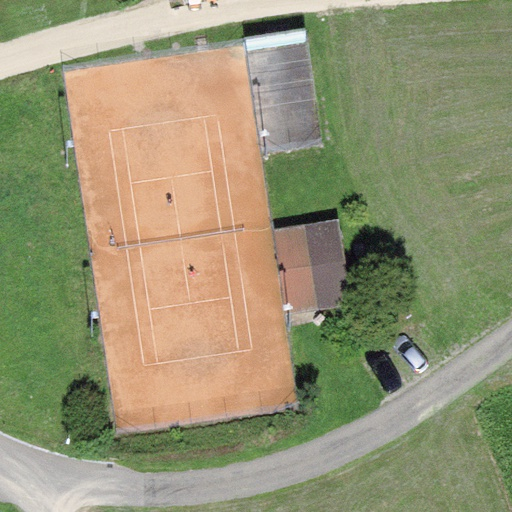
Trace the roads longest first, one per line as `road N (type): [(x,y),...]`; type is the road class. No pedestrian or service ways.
road 1 (track): [(511,332),(451,379),(303,464),(191,483),(35,481),(0,459)]
road 2 (track): [(0,60),(238,0)]
